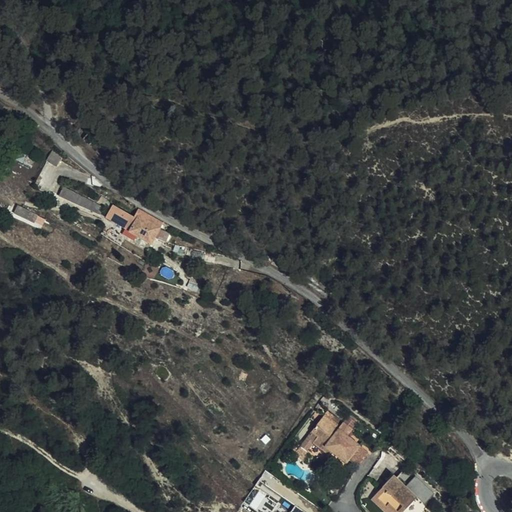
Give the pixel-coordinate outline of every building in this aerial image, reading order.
[(0,153),(31,169),(38,155),(0,136),(0,153)] [(62,158),(53,152),(47,163),(57,169),(62,158)] [(64,190),(60,198),(100,216),(103,209),(64,190)] [(112,205),(102,199),(100,203),(111,209),(112,205)] [(38,217),(18,208),(16,213),(35,222),(38,217)] [(160,232),(163,225),(148,218),(148,216),(139,211),(134,219),(113,208),(106,220),(126,232),(125,234),(129,237),(130,235),(151,248),(155,240),(166,246),(170,236),(160,232)] [(206,281),(195,275),(186,294),(197,299),(206,281)] [(337,418),(329,412),(313,431),(319,436),(314,442),(324,451),(327,447),(333,452),(347,463),(349,461),(361,447),(350,438),(348,436),(352,431),(357,424),(357,422),(352,418),(349,418),(341,428),(334,422),(337,418)] [(319,436),(313,431),(301,446),(302,447),(307,450),(314,442),(319,436)] [(307,450),(302,447),(299,451),(296,455),(305,462),(311,453),(307,450)] [(369,455),(361,447),(349,461),(358,468),(369,455)] [(387,482),(381,488),(384,492),(376,500),(385,508),(387,506),(393,511),(397,511),(401,508),(404,511),(415,500),(424,509),(435,498),(406,470),(396,479),(391,485),(387,482)] [(396,479),(393,476),(387,482),(391,485),(396,479)] [(384,492),(381,488),(373,496),(376,500),(384,492)] [(397,511),(393,511),(387,506),(385,508),(376,500),(373,496),(370,499),(383,511),(402,511),(404,511),(401,508),(397,511)]
